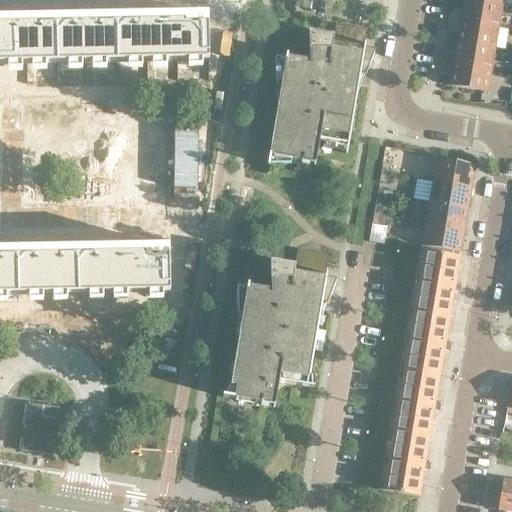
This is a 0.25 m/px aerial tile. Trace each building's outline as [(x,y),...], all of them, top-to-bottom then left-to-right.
[(498,28),(501,6),(463,0),(462,9),(450,7),(448,19),(498,28)] [(0,65),(208,61),(207,15),(190,16),(190,21),(0,24),(0,65)] [(494,49),(498,28),(448,19),(446,31),(457,33),(456,43),(494,49)] [(346,154),(356,95),(364,76),(365,76),(374,51),(374,50),(364,48),(365,44),(364,44),(366,30),(335,25),(333,37),(309,33),(309,64),(305,63),(275,58),(275,85),(277,85),(277,106),(269,157),(270,157),(269,165),(290,164),(291,160),(301,162),(301,163),(315,165),(319,140),(326,142),(325,146),(346,154)] [(491,70),(494,49),(456,43),(454,52),(443,50),(440,62),(491,70)] [(487,93),(491,70),(440,62),(438,74),(450,76),(448,86),(487,93)] [(471,188),(475,165),(436,159),(433,181),(471,188)] [(388,174),(390,164),(382,163),(380,172),(388,174)] [(386,183),(388,174),(380,172),(379,182),(386,183)] [(467,209),(471,188),(433,181),(429,203),(467,209)] [(463,230),(467,209),(429,203),(425,224),(463,230)] [(381,216),(382,207),(375,205),(373,215),(381,216)] [(379,226),(381,216),(373,215),(371,225),(379,226)] [(460,253),(463,230),(425,224),(421,246),(460,253)] [(0,295),(169,293),(168,247),(151,247),(151,253),(0,255),(0,295)] [(309,377),(317,326),(321,327),(321,316),(325,307),(326,307),(336,282),(335,281),(324,279),(324,277),(326,278),(326,275),(325,275),(328,255),(297,250),(294,268),(270,264),(270,295),(236,289),(236,316),(238,316),(238,327),(234,336),(238,337),(230,388),(228,387),(224,398),(234,400),(234,401),(235,401),(235,400),(260,405),(260,406),(274,408),(278,383),(300,387),(300,388),(301,388),(301,387),(311,389),(311,377),(309,377)] [(449,318),(459,258),(418,251),(408,311),(449,318)] [(439,377),(449,318),(408,311),(398,371),(439,377)] [(429,437),(439,377),(398,371),(388,430),(429,437)] [(52,456),(58,408),(27,403),(20,451),(52,456)] [(418,497),(429,437),(388,430),(378,490),(418,497)] [(501,489),(502,481),(493,479),(492,487),(501,489)] [(506,511),(511,511),(511,482),(502,481),(501,489),(500,496),(498,503),(497,510),(506,511)] [(500,496),(501,489),(492,487),(491,494),(500,496)] [(498,503),(500,496),(491,494),(490,501),(498,503)] [(497,510),(498,503),(490,501),(488,509),(497,510)]
